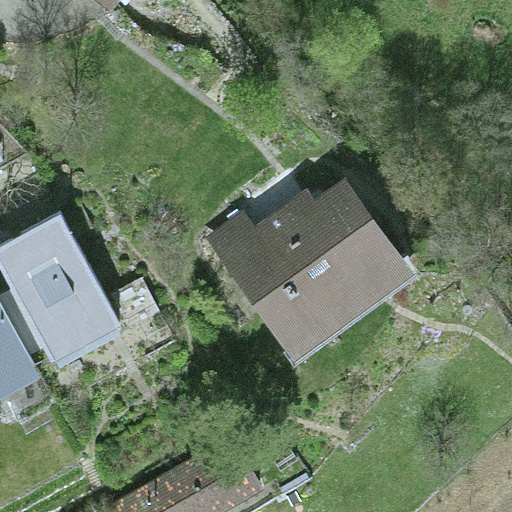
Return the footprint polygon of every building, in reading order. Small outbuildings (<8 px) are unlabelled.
[(11,95),(0,101),(0,156),(35,138),(11,95)] [(243,216),(214,236),(297,353),(366,302),(356,288),(400,255),(348,185),(306,216),(297,203),(255,233),(243,216)] [(0,240),(0,262),(51,356),(119,319),(59,209),(0,240)] [(0,383),(34,365),(0,302),(0,383)] [(145,511),(156,506),(159,511),(204,511),(254,484),(229,441),(116,505),(119,511),(145,511)]
